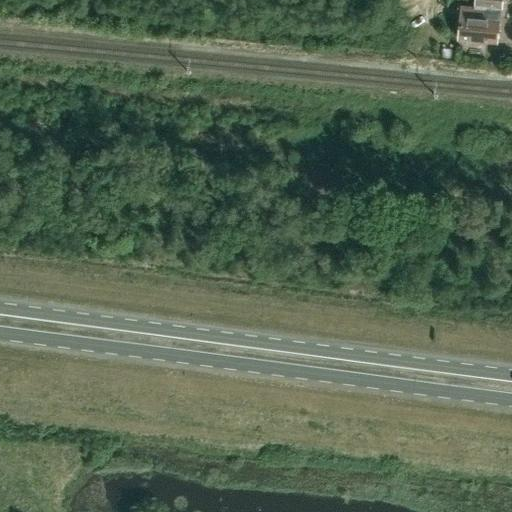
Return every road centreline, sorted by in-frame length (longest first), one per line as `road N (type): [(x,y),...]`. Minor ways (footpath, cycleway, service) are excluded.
road 1 (primary): [(0,332),(511,400)]
road 2 (primary): [(511,373),(0,307)]
